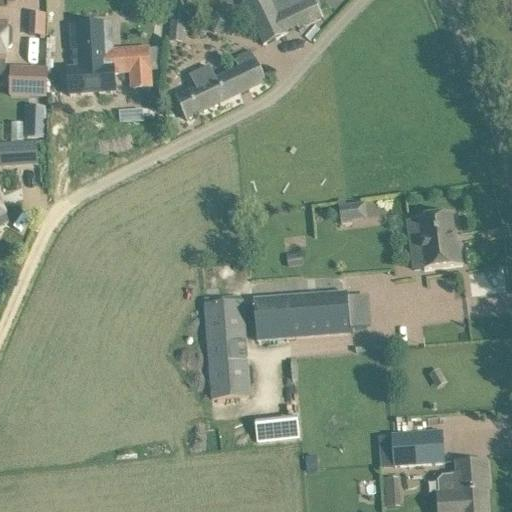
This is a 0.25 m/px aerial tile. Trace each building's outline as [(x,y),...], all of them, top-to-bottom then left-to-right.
[(169,0),(168,18),(171,18),(169,42),(182,44),(184,33),(186,33),(188,15),(190,15),(191,0),(169,0)] [(270,0),(251,0),(244,3),(264,46),(321,19),(312,0),(310,0),(278,16),(270,0)] [(28,34),(44,35),(44,13),(29,12),(28,34)] [(0,76),(5,77),(6,72),(6,52),(6,48),(10,49),(12,47),(13,30),(10,27),(7,27),(7,26),(8,23),(0,22),(0,76)] [(149,47),(114,50),(111,24),(70,28),(74,70),(68,71),(71,97),(117,93),(116,74),(130,72),(132,90),(153,88),(149,47)] [(196,89),(176,99),(179,104),(187,122),(266,84),(251,52),(235,60),(239,68),(235,70),(215,80),(209,68),(190,77),(196,89)] [(47,70),(12,69),(11,97),(46,99),(47,70)] [(23,138),(45,138),(46,106),(24,106),(23,138)] [(21,149),(0,150),(0,170),(22,169),(21,149)] [(339,200),(342,223),(352,222),(349,204),(347,204),(347,199),(339,200)] [(0,228),(9,224),(2,209),(0,210),(0,228)] [(408,223),(414,271),(424,270),(424,271),(462,266),(459,244),(456,245),(452,215),(417,220),(417,221),(408,223)] [(257,343),(350,336),(347,293),(254,300),(257,343)] [(203,306),(212,401),(251,398),(244,318),(243,303),(203,306)] [(301,437),(296,416),(252,426),(256,447),(301,437)] [(217,447),(227,446),(225,428),(216,429),(217,447)] [(392,454),(376,455),(377,469),(393,468),(393,469),(444,465),(442,433),(390,437),(392,454)] [(442,478),(437,483),(438,494),(436,494),(437,511),(486,511),(485,485),(488,485),(486,462),(459,464),(459,474),(452,475),(452,477),(442,478)] [(396,478),(385,479),(386,490),(397,489),(396,478)]
